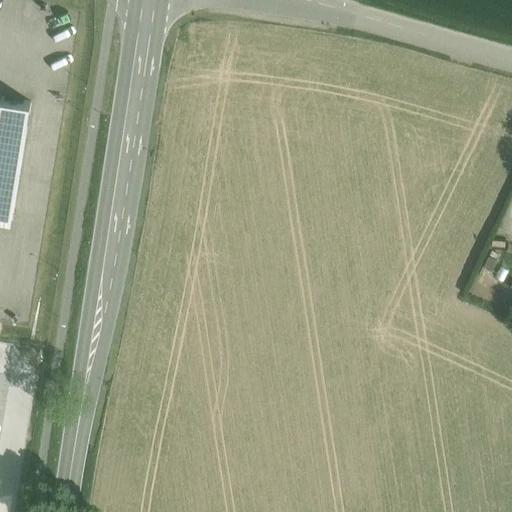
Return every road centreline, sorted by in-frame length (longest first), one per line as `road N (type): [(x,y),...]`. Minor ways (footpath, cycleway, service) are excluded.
road 1 (secondary): [(150,0),(66,511)]
road 2 (unclassified): [(274,0),(511,54)]
